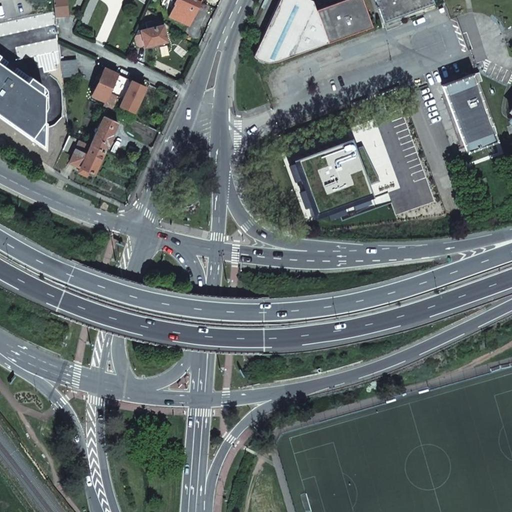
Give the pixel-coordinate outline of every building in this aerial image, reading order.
[(53,0),(55,17),(65,16),(68,16),(66,0),(53,0)] [(174,3),(168,15),(188,25),(200,1),(198,0),(196,0),(174,0),(174,2),(174,3)] [(279,0),(253,55),(254,56),(257,60),(263,63),(267,63),(271,63),(273,63),(276,61),(328,43),(317,14),(316,10),(313,4),(301,8),(298,0),(279,0)] [(317,14),(350,2),(349,0),(342,0),(320,8),(316,10),(317,14)] [(328,43),(372,27),(362,0),(349,0),(350,2),(317,14),(328,43)] [(434,4),(432,0),(375,0),(384,23),(434,4)] [(134,38),(136,48),(166,41),(162,25),(157,26),(156,20),(145,23),(146,29),(141,30),(142,34),(135,35),(134,38)] [(61,61),(62,77),(78,75),(76,60),(61,61)] [(0,114),(42,144),(43,94),(41,92),(41,86),(30,77),(26,82),(0,63),(0,114)] [(104,68),(92,95),(105,101),(118,74),(104,68)] [(477,72),(471,74),(442,85),(466,152),(496,141),(493,132),(475,83),(480,81),(477,72)] [(105,101),(103,105),(111,109),(117,97),(122,99),(119,105),(133,112),(145,87),(118,74),(105,101)] [(89,135),(85,143),(103,151),(107,144),(108,144),(112,135),(111,134),(116,122),(103,116),(100,122),(97,121),(94,128),(97,129),(93,137),(89,135)] [(496,141),(508,136),(504,127),(493,132),(496,141)] [(369,192),(348,137),(294,158),(315,213),(369,192)] [(69,162),(93,173),(103,151),(85,143),(79,140),(69,162)]
